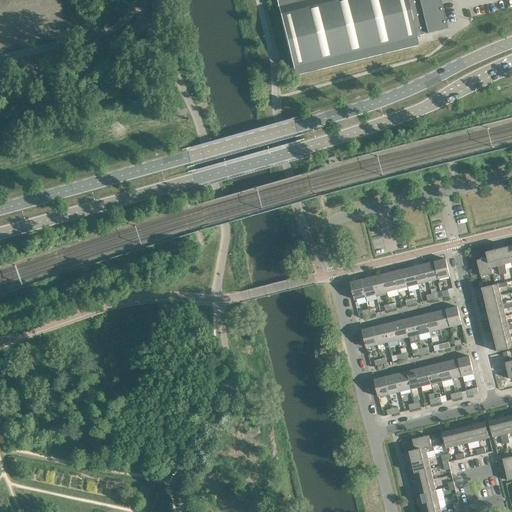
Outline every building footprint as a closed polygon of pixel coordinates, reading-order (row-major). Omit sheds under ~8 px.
[(276,0),(290,58),(295,76),(418,46),(416,37),(416,36),(447,29),(446,24),(440,0),(276,0)] [(501,246),(496,247),(503,275),(507,274),(504,265),(511,263),(507,247),(501,248),(501,246)] [(503,275),(496,247),(492,248),(492,251),(486,252),(487,258),(490,269),(491,268),(497,267),(500,276),(503,275)] [(490,269),(487,258),(477,260),(481,277),(493,274),(491,268),(490,269)] [(446,259),(435,262),(439,279),(450,277),(446,259)] [(439,279),(435,262),(424,264),(429,282),(439,279)] [(429,282),(424,264),(414,267),(418,285),(429,282)] [(418,285),(414,267),(403,270),(408,287),(418,285)] [(408,287),(403,270),(393,272),(397,290),(408,287)] [(397,290),(393,272),(382,275),(387,292),(397,290)] [(387,292),(382,275),(372,277),(376,295),(387,292)] [(376,295),(372,277),(361,280),(366,297),(376,295)] [(366,297),(361,280),(350,283),(355,300),(366,297)] [(507,282),(495,285),(482,288),(483,291),(481,292),(483,299),(501,295),(499,288),(508,286),(507,282)] [(503,302),(501,295),(483,299),(484,307),(486,306),(487,309),(511,303),(511,302),(511,300),(503,302)] [(511,307),(511,303),(487,309),(488,312),(486,313),(488,320),(506,316),(504,309),(511,307)] [(462,324),(457,307),(446,310),(451,327),(462,324)] [(451,327),(446,310),(436,312),(440,330),(451,327)] [(440,330),(436,312),(425,315),(430,332),(440,330)] [(430,332),(425,315),(415,317),(419,335),(430,332)] [(511,322),(508,323),(506,316),(488,320),(490,328),(491,327),(492,330),(511,325),(511,322)] [(419,335),(415,317),(404,320),(409,337),(419,335)] [(409,337),(404,320),(394,322),(398,340),(409,337)] [(398,340),(394,322),(383,325),(388,342),(398,340)] [(388,342),(383,325),(373,327),(377,345),(388,342)] [(511,329),(511,325),(492,330),(493,334),(491,334),(493,341),(511,337),(509,330),(511,329)] [(377,345),(373,327),(362,330),(366,348),(377,345)] [(511,340),(511,337),(493,341),(495,349),(496,348),(497,352),(511,348),(511,340)] [(474,374),(470,356),(459,359),(463,377),(474,374)] [(463,377),(459,359),(448,362),(452,379),(463,377)] [(452,379),(448,362),(438,364),(442,382),(452,379)] [(442,382),(438,364),(427,367),(431,384),(442,382)] [(431,384),(427,367),(417,369),(421,387),(431,384)] [(421,387),(417,369),(406,372),(410,389),(421,387)] [(410,389),(406,372),(396,375),(400,392),(410,389)] [(400,392),(396,375),(385,377),(389,395),(400,392)] [(389,395),(385,377),(374,380),(379,397),(389,395)] [(504,417),(503,414),(499,415),(506,444),(509,443),(507,434),(511,432),(511,424),(510,416),(504,417)] [(506,444),(499,415),(494,417),(495,419),(488,421),(492,437),(500,436),(502,444),(506,444)] [(479,423),(478,420),(473,422),(478,441),(489,438),(485,422),(479,423)] [(478,441),(473,422),(468,423),(469,426),(463,427),(467,444),(478,441)] [(457,429),(457,426),(452,427),(457,446),(467,444),(463,427),(457,429)] [(457,446),(452,427),(447,428),(448,431),(442,432),(446,449),(457,446)] [(412,440),(415,450),(431,446),(429,436),(412,440)] [(431,446),(415,450),(409,451),(410,455),(408,455),(410,463),(428,458),(427,453),(434,451),(433,446),(432,447),(431,446)] [(511,456),(502,459),(503,463),(502,463),(503,471),(511,468),(511,456)] [(431,469),(428,458),(410,463),(412,470),(414,470),(414,473),(431,469)] [(511,468),(503,471),(505,478),(507,478),(508,481),(511,480),(511,468)] [(433,479),(431,469),(414,473),(415,476),(413,476),(415,484),(433,479)] [(436,490),(433,479),(415,484),(417,491),(419,491),(420,494),(436,490)] [(438,501),(436,490),(420,494),(420,497),(419,498),(420,505),(438,501)] [(438,511),(441,511),(438,501),(420,505),(422,511),(438,511)]
